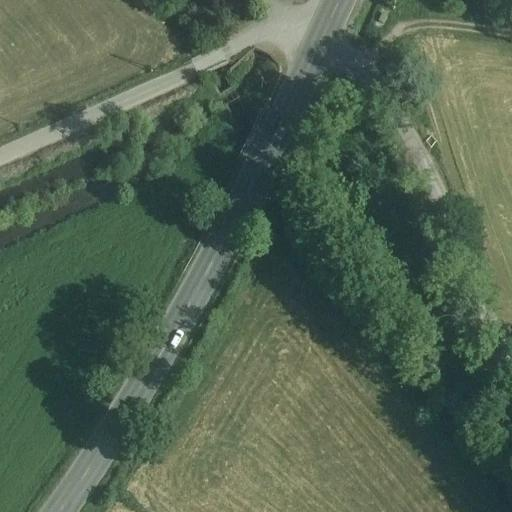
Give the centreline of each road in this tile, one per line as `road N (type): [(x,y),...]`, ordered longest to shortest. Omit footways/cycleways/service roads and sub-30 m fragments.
road 1 (secondary): [(58,511),(233,223),(323,37)]
road 2 (unclassified): [(323,37),(366,72),(415,143),(484,313),(511,348)]
road 3 (unclassified): [(0,158),(193,72),(252,36),(279,28),(323,37)]
